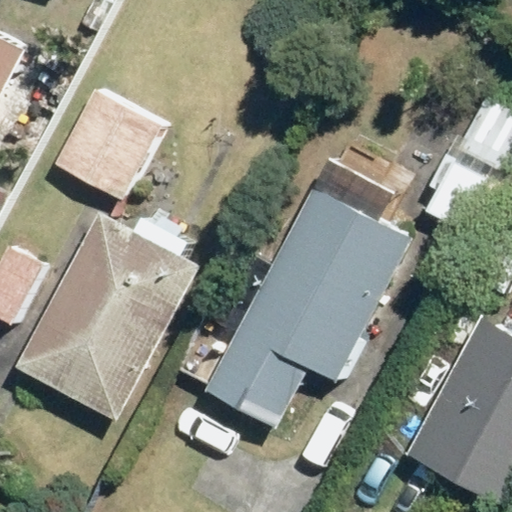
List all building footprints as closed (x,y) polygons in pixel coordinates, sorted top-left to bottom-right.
[(0,129),(46,45),(0,20),(0,129)] [(110,85),(69,161),(137,197),(178,122),(110,85)] [(474,243),(511,173),(511,100),(498,93),(429,218),(474,243)] [(333,182),(223,386),(294,424),(327,364),(354,379),(432,235),(333,182)] [(34,363),(135,417),(220,262),(200,251),(206,238),(195,232),(198,226),(162,207),(152,225),(118,207),(34,363)] [(511,290),(511,230),(487,276),(511,290)] [(0,309),(26,323),(58,261),(20,241),(0,278),(0,309)] [(511,320),(498,313),(424,448),(511,495),(511,320)]
